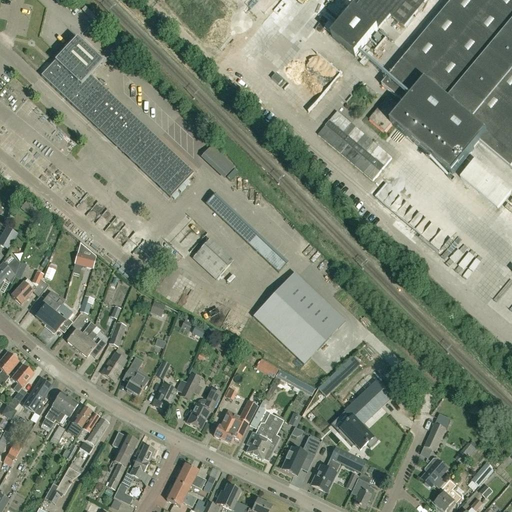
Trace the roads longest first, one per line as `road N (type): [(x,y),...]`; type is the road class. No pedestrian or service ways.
road 1 (residential): [(178,441),(80,386),(6,328)]
road 2 (residential): [(324,511),(178,441)]
